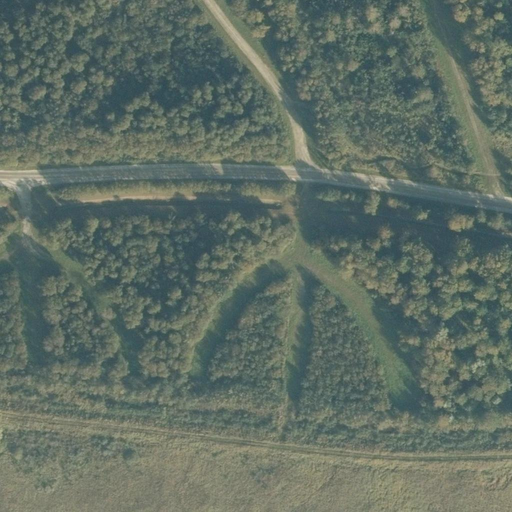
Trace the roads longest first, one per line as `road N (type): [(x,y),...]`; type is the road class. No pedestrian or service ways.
road 1 (track): [(511,207),(234,171),(0,175)]
road 2 (track): [(288,103),(211,0)]
